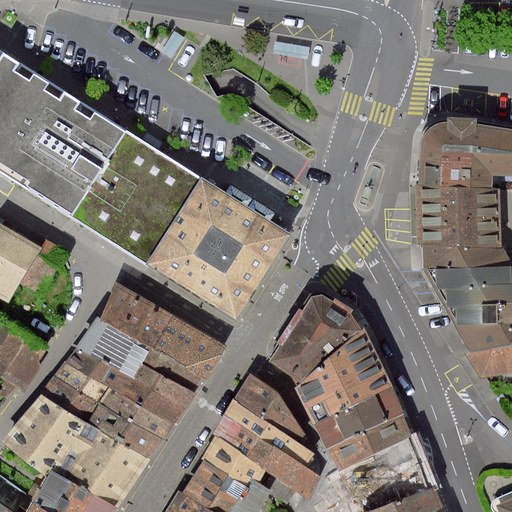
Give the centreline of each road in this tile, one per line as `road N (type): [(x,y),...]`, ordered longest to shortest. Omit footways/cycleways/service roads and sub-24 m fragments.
road 1 (tertiary): [(469,511),(388,305)]
road 2 (residential): [(0,432),(86,307),(110,255)]
road 3 (residential): [(246,339),(139,511)]
road 4 (tertiary): [(375,63),(337,155),(321,243)]
road 5 (tertiary): [(354,229),(345,202),(376,112),(375,63)]
road 6 (residential): [(337,482),(289,381),(246,339)]
road 7 (residential): [(110,255),(246,339)]
road 8 (tertiary): [(236,0),(373,27)]
road 9 (residential): [(0,185),(110,255)]
road 10 (residential): [(321,243),(246,339)]
